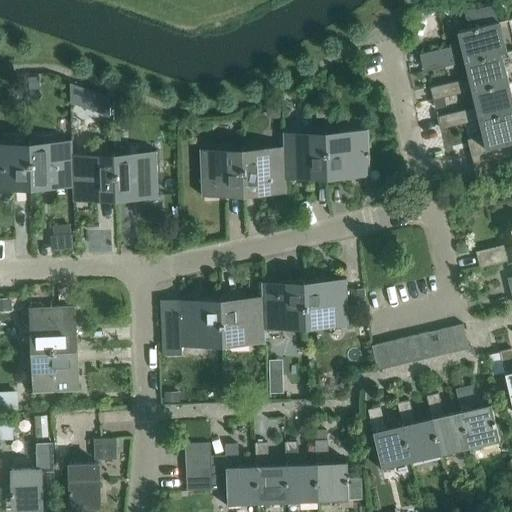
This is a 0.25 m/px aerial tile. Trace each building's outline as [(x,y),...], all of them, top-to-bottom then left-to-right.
[(501,51),(506,50),(511,48),(511,28),(509,16),(498,19),(494,4),(462,11),(466,27),(459,29),(463,47),(423,56),(426,68),(466,59),(466,58),(501,50),(501,51)] [(473,88),(508,79),(501,51),(501,50),(466,58),(466,59),(470,76),(430,86),(433,98),(444,95),(473,88)] [(40,76),(29,76),(29,88),(40,88),(40,76)] [(473,88),(477,105),(437,115),(440,127),(480,117),(479,117),(511,108),(511,96),(508,79),(473,88)] [(82,87),(69,82),(70,103),(83,107),(82,87)] [(110,96),(95,91),(96,111),(110,116),(110,96)] [(444,95),(433,98),(435,107),(447,105),(444,95)] [(128,100),(113,101),(114,120),(128,119),(128,100)] [(280,104),(266,105),(267,118),(281,117),(280,104)] [(511,108),(479,117),(480,117),(484,134),(472,136),(475,149),(471,150),(474,162),(502,155),(499,143),(511,140),(511,108)] [(326,134),(327,176),(369,174),(367,126),(325,128),(326,134)] [(284,177),(285,177),(327,176),(326,134),(325,128),(283,129),(282,129),(283,143),(284,143),(284,177)] [(29,138),(31,186),(72,184),(73,184),(72,150),(72,151),(72,136),(29,138)] [(0,186),(31,186),(29,138),(0,138),(0,186)] [(241,145),(243,193),(285,191),(285,177),(284,177),(284,143),(283,143),(241,145)] [(243,193),(241,145),(199,146),(201,194),(243,193)] [(113,149),(115,197),(157,195),(156,148),(113,149)] [(73,184),(72,184),(73,198),(115,197),(113,149),(72,151),(72,150),(73,184)] [(54,235),(51,235),(52,250),(73,248),(72,233),(54,235)] [(511,245),(505,248),(504,244),(476,250),(480,266),(511,258),(511,245)] [(304,278),(306,325),(348,324),(346,277),(304,278)] [(306,325),(304,278),(261,280),(262,294),(263,294),(264,327),(306,325)] [(263,294),(262,294),(207,296),(209,343),(265,341),(264,327),(263,294)] [(182,352),(181,344),(209,343),(207,296),(178,297),(179,320),(161,320),(163,353),(182,352)] [(12,297),(0,297),(0,307),(12,307),(12,297)] [(30,348),(77,346),(75,303),(28,306),(30,348)] [(372,344),(378,369),(468,347),(462,322),(372,344)] [(77,346),(30,348),(32,390),(79,388),(77,346)] [(511,349),(511,348),(500,350),(511,400),(511,349)] [(283,376),(270,376),(270,393),(284,392),(283,376)] [(471,384),(467,385),(455,387),(460,410),(461,410),(470,445),(499,439),(491,403),(472,407),(470,396),(474,395),(471,384)] [(0,410),(17,410),(17,390),(0,390),(0,410)] [(180,391),(165,391),(165,401),(180,401),(180,391)] [(432,416),(441,452),(470,445),(461,410),(460,410),(443,413),(438,391),(426,394),(431,416),(432,416)] [(403,422),(411,458),(441,452),(432,416),(431,416),(414,420),(409,398),(397,400),(402,423),(403,422)] [(403,422),(402,423),(385,427),(380,404),(368,407),(381,465),(411,458),(403,422)] [(14,420),(0,420),(0,439),(14,439),(14,420)] [(94,458),(116,458),(116,437),(93,438),(94,458)] [(317,461),(319,497),(349,496),(349,498),(362,497),(361,476),(348,477),(348,460),(329,461),(328,438),(315,438),(316,461),(317,461)] [(185,453),(211,452),(210,439),(185,440),(185,453)] [(287,462),(289,499),(319,497),(317,461),(316,461),(298,462),(297,439),(285,439),(286,462),(287,462)] [(257,464),(259,500),(289,499),(287,462),(286,462),(269,463),(268,440),(255,441),(256,464),(257,464)] [(41,505),(40,479),(40,470),(53,470),(52,441),(35,442),(36,466),(10,467),(11,506),(41,505)] [(211,463),(212,475),(212,487),(227,486),(228,501),(259,500),(257,464),(256,464),(239,464),(238,441),(225,442),(226,453),(211,454),(211,463)] [(211,452),(185,453),(186,464),(211,463),(211,454),(211,452)] [(99,503),(98,477),(97,460),(67,461),(69,505),(99,503)] [(211,463),(186,464),(186,476),(212,475),(211,463)] [(212,475),(186,476),(187,488),(212,487),(212,475)]
